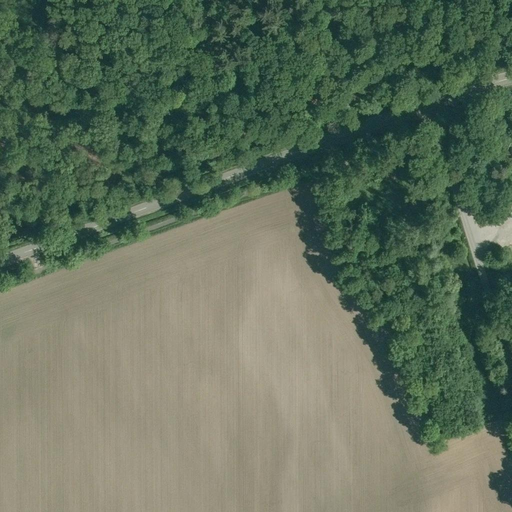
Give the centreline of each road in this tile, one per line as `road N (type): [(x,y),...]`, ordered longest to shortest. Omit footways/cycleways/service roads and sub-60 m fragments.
road 1 (secondary): [(426,104),(0,261)]
road 2 (unclassified): [(511,376),(426,104)]
